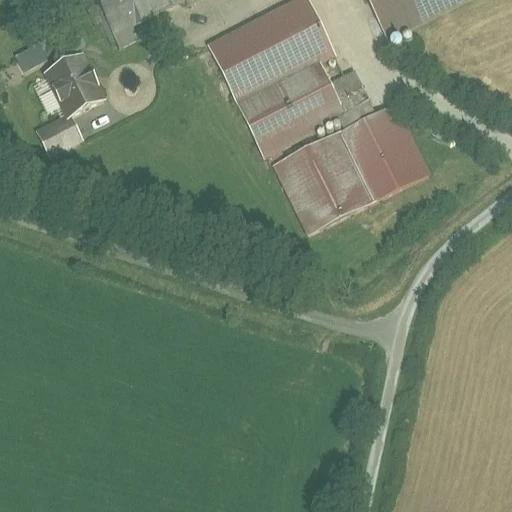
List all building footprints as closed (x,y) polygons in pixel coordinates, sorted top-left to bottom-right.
[(93,0),(118,49),(216,0),(93,0)] [(371,0),(395,47),(490,0),(371,0)] [(310,3),(213,53),(267,160),(369,108),(353,77),(332,88),(321,67),(338,59),(310,3)] [(33,127),(48,161),(86,144),(76,121),(112,105),(93,61),(42,83),(57,117),(33,127)] [(400,107),(273,170),(308,241),(435,177),(400,107)]
